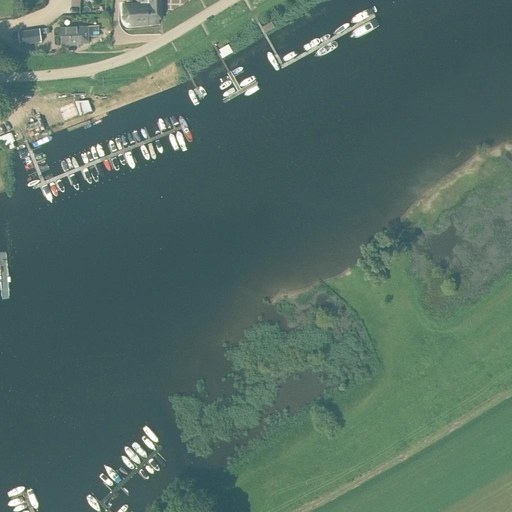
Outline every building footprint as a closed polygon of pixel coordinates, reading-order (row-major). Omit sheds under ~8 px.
[(159,0),(135,0),(136,0),(136,1),(137,1),(137,2),(138,2),(139,2),(140,2),(123,4),(123,19),(130,19),(131,26),(159,23),(158,19),(161,19),(159,0)] [(61,27),(61,44),(81,44),(88,41),(88,37),(99,36),(98,26),(87,26),(61,27)] [(20,44),(41,42),(39,30),(19,32),(20,44)] [(221,49),(225,57),(236,52),(232,44),(221,49)] [(58,104),(64,118),(80,111),(74,98),(58,104)] [(8,144),(10,149),(14,147),(8,131),(1,134),(6,145),(8,144)]
